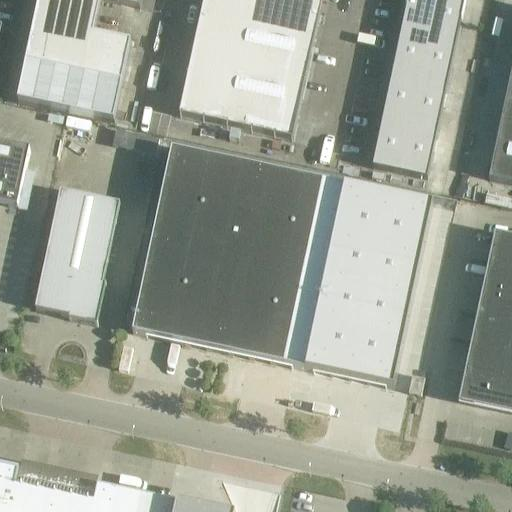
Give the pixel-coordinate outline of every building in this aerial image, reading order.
[(41,0),(26,69),(122,90),(130,50),(93,42),(101,4),(100,4),(91,2),(91,0),(41,0)] [(91,0),(91,2),(100,4),(101,4),(139,12),(141,0),(91,0)] [(206,0),(181,116),(291,141),(322,0),(206,0)] [(408,0),(373,171),(426,183),(465,0),(463,0),(408,0)] [(511,70),(488,183),(511,188),(511,70)] [(116,133),(112,149),(153,158),(157,142),(116,133)] [(0,208),(17,212),(29,153),(0,146),(0,208)] [(171,153),(132,338),(393,393),(433,209),(171,153)] [(97,331),(105,290),(102,289),(119,208),(60,196),(35,314),(69,321),(68,325),(97,331)] [(458,407),(511,418),(511,241),(494,237),(458,407)] [(414,382),(411,397),(420,399),(424,384),(414,382)] [(0,511),(200,511),(188,509),(97,490),(94,507),(15,491),(19,473),(0,469),(0,511)]
